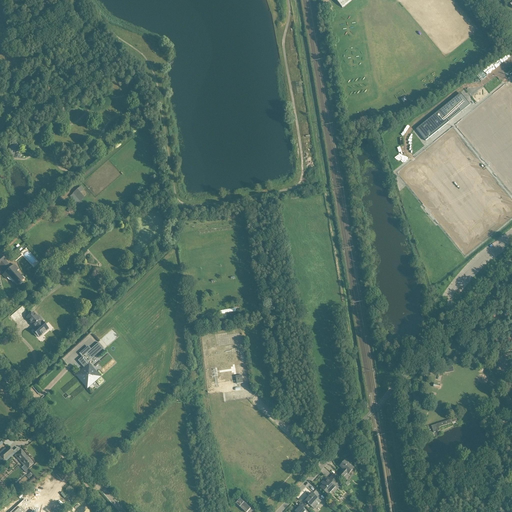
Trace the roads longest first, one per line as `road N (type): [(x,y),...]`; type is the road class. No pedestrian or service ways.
road 1 (unclassified): [(278,511),(511,261)]
road 2 (tertiary): [(122,511),(0,371)]
